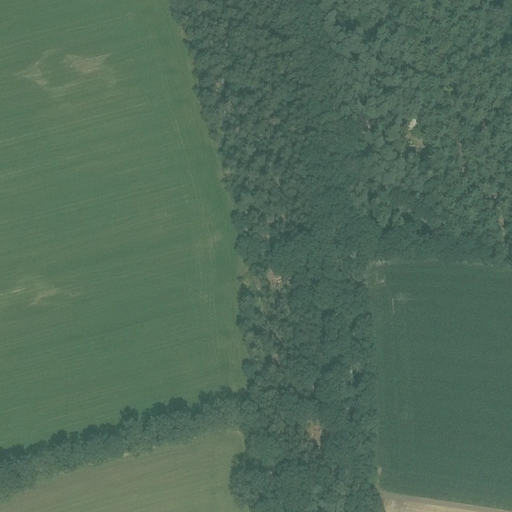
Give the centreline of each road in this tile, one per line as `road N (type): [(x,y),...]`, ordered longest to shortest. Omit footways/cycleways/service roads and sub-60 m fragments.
road 1 (track): [(346,511),(333,241)]
road 2 (track): [(333,241),(323,83),(291,0)]
